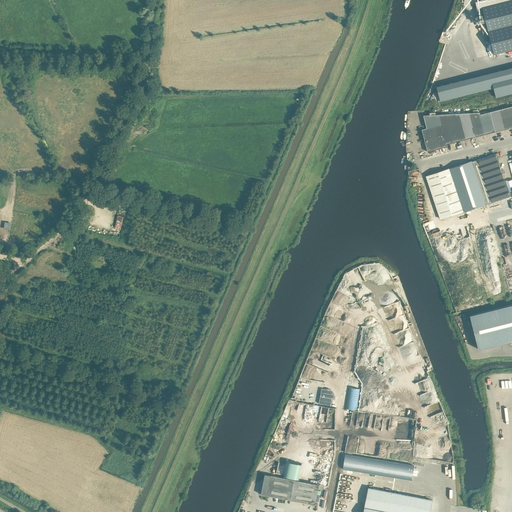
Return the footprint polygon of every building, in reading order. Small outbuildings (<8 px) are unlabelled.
[(494,55),(511,49),(511,0),(479,0),(480,1),(474,2),(484,42),(490,40),(494,55)] [(511,127),(511,117),(509,107),(500,109),(505,129),(511,127)] [(505,129),(500,109),(490,112),(495,132),(505,129)] [(480,115),(480,112),(469,113),(475,137),(485,134),(480,115)] [(490,112),(480,115),(485,134),(495,132),(490,112)] [(475,137),(469,113),(459,114),(466,139),(475,137)] [(456,142),(449,114),(439,115),(441,125),(444,134),(446,144),(447,144),(456,142)] [(466,139),(459,114),(449,114),(456,142),(466,139)] [(441,125),(439,115),(423,115),(427,128),(441,125)] [(444,134),(441,125),(427,128),(422,130),(424,139),(444,134)] [(446,144),(444,134),(424,139),(427,152),(447,147),(447,144),(446,144)] [(508,193),(495,154),(471,162),(471,161),(448,169),(448,168),(427,176),(441,219),(463,212),(485,204),(485,205),(511,196),(510,193),(508,193)] [(511,304),(470,315),(478,349),(511,340),(511,304)] [(321,388),(321,393),(319,399),(319,403),(331,406),(333,399),(335,400),(335,396),(330,389),(327,388),(327,389),(321,388)] [(360,411),(361,404),(358,403),(360,390),(349,388),(346,408),(357,410),(357,411),(360,411)] [(412,480),(414,466),(345,454),(343,469),(412,480)] [(319,485),(265,474),(261,494),(315,505),(319,485)] [(429,511),(432,500),(368,487),(364,507),(384,511),(388,511),(429,511)]
